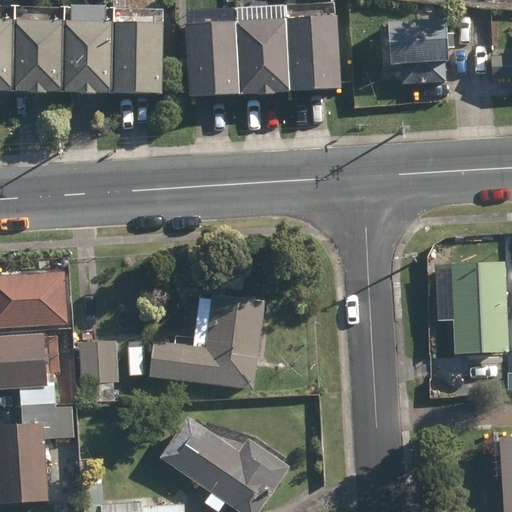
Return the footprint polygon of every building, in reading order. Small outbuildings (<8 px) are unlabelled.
[(338,18),(287,21),(290,94),(342,91),(338,18)] [(0,21),(0,94),(13,94),(14,21),(0,21)] [(63,22),(14,21),(13,94),(62,95),(63,22)] [(287,21),(236,23),(240,97),(290,94),(287,21)] [(401,66),(403,87),(448,84),(447,63),(449,63),(445,21),(390,25),(393,67),(401,66)] [(113,23),(63,22),(62,95),(112,95),(113,23)] [(113,23),(112,95),(162,96),(163,23),(113,23)] [(188,100),(240,97),(236,23),(185,26),(188,100)] [(511,57),(491,59),(492,80),(511,79),(511,57)] [(506,265),(451,267),(435,267),(438,324),(454,324),(455,357),(510,354),(506,265)] [(150,379),(255,391),(266,303),(212,297),(212,300),(200,299),(194,347),(154,343),(150,379)] [(0,429),(0,505),(48,503),(44,428),(56,427),(54,389),(45,389),(43,336),(0,338),(0,389),(22,389),(23,428),(0,429)] [(81,343),(82,394),(118,393),(118,342),(81,343)] [(473,372),(432,375),(433,398),(475,395),(473,372)] [(220,511),(226,504),(237,511),(261,511),(291,470),(248,440),(239,453),(201,427),(172,468),(212,495),(205,505),(215,511),(220,511)] [(511,511),(511,438),(498,440),(502,511),(511,511)] [(84,506),(101,506),(100,485),(84,485),(84,506)] [(185,511),(185,504),(144,506),(143,503),(101,506),(101,511),(185,511)]
